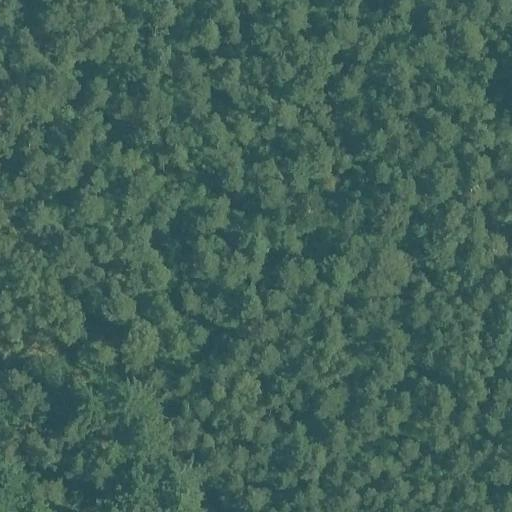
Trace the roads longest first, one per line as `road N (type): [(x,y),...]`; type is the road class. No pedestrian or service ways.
road 1 (track): [(104,355),(511,271)]
road 2 (track): [(214,511),(104,355)]
road 3 (track): [(0,211),(104,355)]
